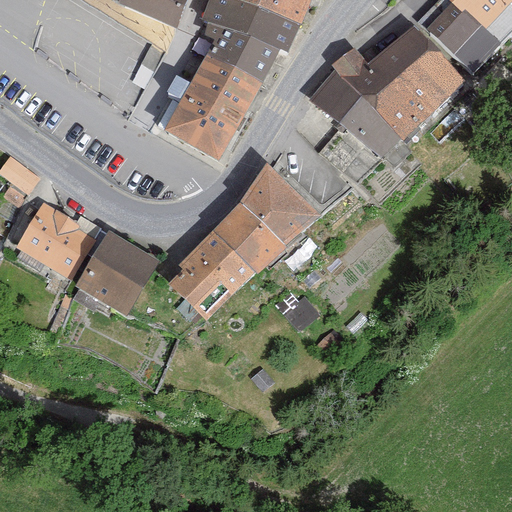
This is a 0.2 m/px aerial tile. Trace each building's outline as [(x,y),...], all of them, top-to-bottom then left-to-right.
[(145,0),(179,14),(184,0),(145,0)] [(287,50),(300,25),(236,0),(213,0),(205,19),(219,24),(275,45),(287,50)] [(310,0),(236,0),(300,25),(310,0)] [(470,0),(433,0),(418,13),(471,64),(506,26),(470,0)] [(511,0),(470,0),(506,26),(511,28),(511,0)] [(418,13),(346,57),(410,118),(471,64),(418,13)] [(169,128),(218,155),(275,45),(219,24),(190,83),(178,78),(170,93),(182,100),(169,128)] [(346,57),(320,83),(390,138),(410,118),(346,57)] [(12,151),(0,168),(34,191),(46,173),(12,151)] [(287,167),(260,204),(312,252),(348,224),(287,167)] [(98,230),(47,203),(25,244),(76,271),(98,230)] [(283,280),(312,252),(260,204),(230,236),(277,276),(283,280)] [(230,324),(277,276),(230,236),(191,282),(188,286),(230,324)] [(175,268),(123,239),(98,282),(150,311),(175,268)]
